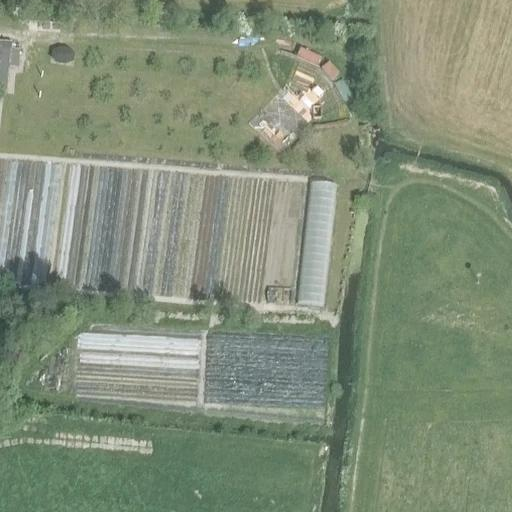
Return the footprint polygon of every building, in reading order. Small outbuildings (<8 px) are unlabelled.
[(0,91),(9,92),(10,47),(0,46),(0,91)] [(300,51),(296,59),(318,68),(321,60),(300,51)] [(328,66),(321,71),(331,82),(337,77),(328,66)] [(342,82),(334,87),(344,107),(352,103),(342,82)] [(296,283),(306,183),(282,181),(272,281),(296,283)]
